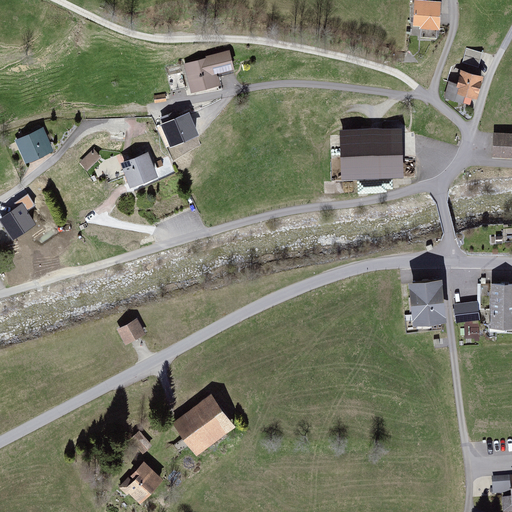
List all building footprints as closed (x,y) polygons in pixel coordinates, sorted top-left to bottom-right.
[(411,0),(412,1),(418,1),(417,29),(422,30),(422,40),(440,40),(440,28),(444,28),(444,0),(439,0),(411,0)] [(468,50),(464,64),(480,69),(484,54),(468,50)] [(229,51),(199,59),(205,85),(216,83),(215,80),(218,79),(217,75),(233,71),(229,51)] [(192,89),(205,85),(199,59),(185,63),(192,89)] [(471,105),(473,97),(479,99),(485,75),(463,70),(461,77),(451,75),(446,99),(471,105)] [(185,87),(181,71),(167,75),(171,91),(185,87)] [(165,124),(157,128),(165,144),(195,131),(188,114),(178,118),(175,112),(162,117),(165,124)] [(125,124),(110,124),(110,138),(125,138),(125,124)] [(46,127),(15,141),(26,164),(57,150),(46,127)] [(404,128),(342,130),(344,177),(406,175),(404,128)] [(494,159),(511,159),(511,134),(494,134),(494,159)] [(93,150),(82,161),(87,167),(98,156),(93,150)] [(146,154),(124,163),(132,181),(154,172),(146,154)] [(182,192),(149,208),(155,222),(189,206),(182,192)] [(20,201),(0,213),(0,216),(12,234),(33,220),(20,201)] [(441,276),(408,280),(413,323),(446,319),(441,276)] [(511,283),(491,284),(491,328),(511,328),(511,283)] [(479,305),(457,308),(459,324),(481,321),(479,305)] [(139,317),(115,330),(125,349),(149,336),(139,317)] [(449,340),(436,341),(436,351),(450,350),(449,340)] [(213,394),(173,423),(197,456),(237,427),(213,394)] [(141,432),(134,437),(147,453),(153,448),(141,432)] [(145,460),(119,488),(139,507),(165,479),(145,460)] [(492,475),(492,491),(508,491),(509,475),(492,475)]
